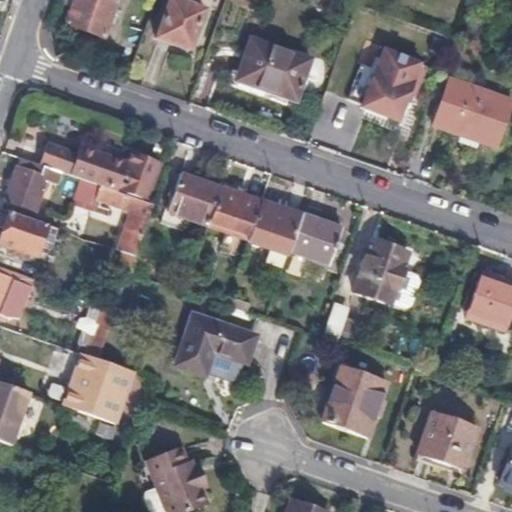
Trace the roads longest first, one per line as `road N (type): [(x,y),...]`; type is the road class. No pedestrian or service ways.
road 1 (residential): [(8,62),(511,238)]
road 2 (residential): [(452,511),(260,445)]
